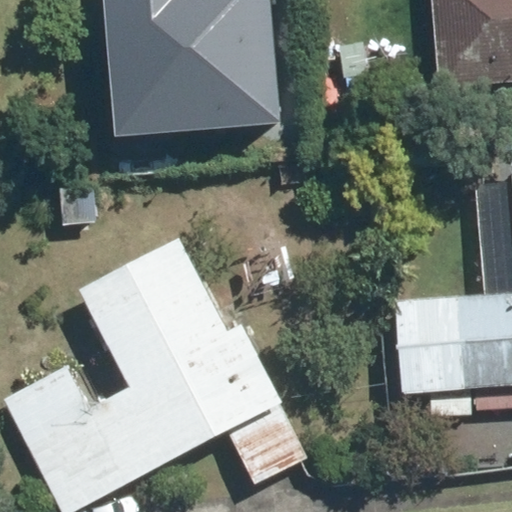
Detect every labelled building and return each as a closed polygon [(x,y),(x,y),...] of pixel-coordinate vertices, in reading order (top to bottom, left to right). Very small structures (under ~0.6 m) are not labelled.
[(119,0),(129,138),(292,127),(283,0),(119,0)] [(511,0),(430,0),(437,91),(511,84),(511,0)] [(67,363),(2,397),(62,511),(71,511),(223,433),(251,486),(310,455),(242,324),(227,332),(179,240),(81,291),(130,386),(90,407),(67,363)] [(511,293),(458,298),(465,388),(511,384),(511,293)] [(228,511),(228,497),(141,503),(141,511),(228,511)]
